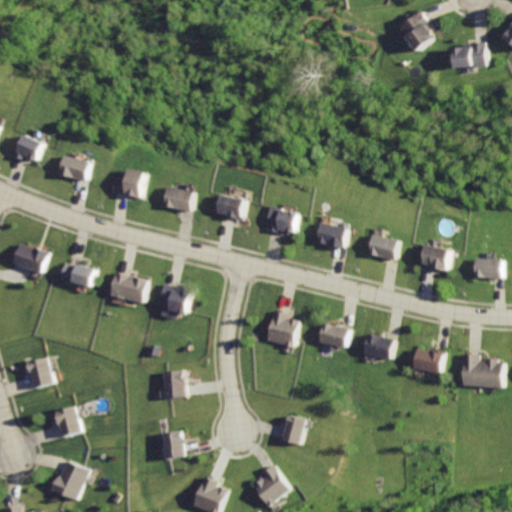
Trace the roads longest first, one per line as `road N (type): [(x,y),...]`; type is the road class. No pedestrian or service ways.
road 1 (residential): [(0,192),(114,235),(398,303),(511,317)]
road 2 (residential): [(0,192),(10,457)]
road 3 (residential): [(243,266),(224,356),(238,431)]
